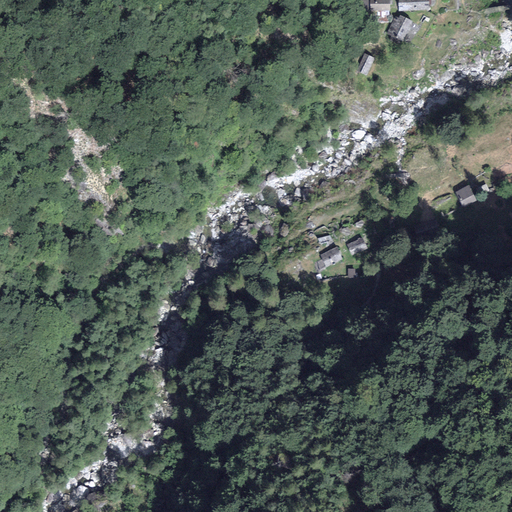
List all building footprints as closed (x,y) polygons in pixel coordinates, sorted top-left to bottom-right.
[(370,0),(370,11),(390,11),(390,0),(370,0)] [(398,0),(399,11),(428,11),(427,0),(398,0)] [(395,16),(392,24),(407,31),(412,21),(400,15),(398,18),(395,16)] [(407,31),(392,24),(387,34),(402,42),(407,31)] [(367,76),(375,58),(364,54),(356,72),(367,76)] [(455,192),(464,207),(477,200),(468,185),(455,192)] [(440,233),(435,219),(413,226),(418,240),(440,233)] [(447,236),(435,239),(439,251),(451,248),(447,236)] [(362,237),(346,244),(352,257),(368,251),(362,237)] [(324,268),(342,261),(337,248),(319,255),(324,268)]
